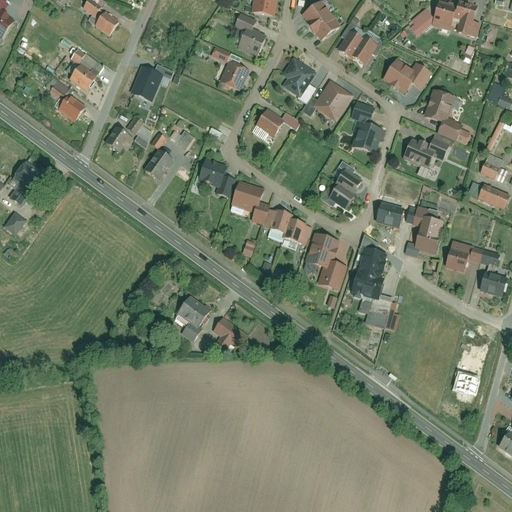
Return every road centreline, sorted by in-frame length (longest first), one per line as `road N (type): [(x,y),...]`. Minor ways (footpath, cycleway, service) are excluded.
road 1 (tertiary): [(468,459),(76,165)]
road 2 (residential): [(285,35),(234,136),(239,165),(328,226),(352,228),(396,125),(392,109)]
road 3 (residential): [(152,0),(76,165)]
road 4 (residential): [(510,332),(468,459)]
road 5 (residential): [(392,109),(285,35)]
road 6 (residential): [(510,332),(400,269)]
